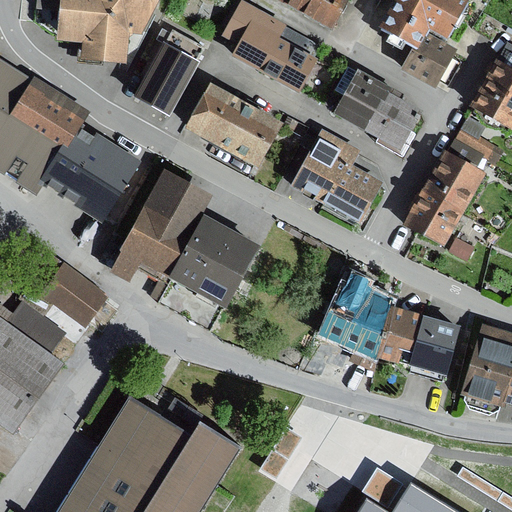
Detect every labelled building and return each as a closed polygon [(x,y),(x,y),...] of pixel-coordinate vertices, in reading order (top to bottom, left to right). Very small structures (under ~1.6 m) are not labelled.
[(35,0),(34,24),(52,36),(51,47),(77,49),(75,66),(121,70),(125,38),(137,39),(154,0),(35,0)] [(266,0),(283,10),(288,0),(266,0)] [(288,0),(283,10),(327,34),(346,0),(288,0)] [(464,7),(450,0),(392,0),(374,33),(409,52),(419,34),(421,30),(444,43),(464,7)] [(286,29),(240,3),(220,39),(235,48),(228,59),(295,96),(314,62),(278,42),(286,29)] [(203,50),(158,27),(143,55),(152,60),(129,103),(165,121),(203,50)] [(454,54),(419,34),(409,52),(397,73),(432,93),(454,54)] [(511,48),(506,45),(495,65),(511,74),(511,48)] [(0,136),(36,79),(0,56),(0,136)] [(511,134),(511,74),(495,65),(468,111),(511,136),(511,134)] [(387,92),(347,68),(333,93),(341,98),(329,117),(362,136),(387,92)] [(89,107),(38,76),(36,79),(0,136),(0,165),(39,189),(44,180),(80,122),(89,107)] [(280,128),(205,87),(180,134),(255,174),(280,128)] [(398,98),(387,92),(362,136),(396,156),(419,116),(396,103),(398,98)] [(467,118),(461,128),(478,139),(484,128),(467,118)] [(80,122),(44,180),(108,218),(143,160),(80,122)] [(461,128),(454,140),(495,165),(502,152),(478,139),(461,128)] [(359,153),(320,132),(315,140),(308,153),(288,190),(356,226),(378,185),(350,169),(359,153)] [(308,153),(315,140),(303,134),(297,147),(308,153)] [(453,143),(448,152),(476,168),(481,159),(453,143)] [(441,156),(420,192),(460,215),(481,179),(441,156)] [(217,192),(168,166),(129,240),(114,232),(98,261),(133,279),(145,256),(174,272),(207,210),(217,192)] [(460,215),(420,192),(399,230),(439,252),(460,215)] [(207,210),(174,272),(231,303),(264,241),(207,210)] [(454,240),(447,254),(465,263),(472,249),(454,240)] [(56,276),(43,293),(89,325),(101,308),(56,276)] [(27,286),(19,298),(45,317),(54,305),(27,286)] [(349,293),(338,289),(315,340),(346,353),(343,361),(367,371),(370,363),(387,308),(389,303),(351,287),(349,293)] [(406,360),(419,317),(387,308),(370,363),(393,370),(396,356),(406,360)] [(0,417),(18,430),(69,360),(0,310),(0,417)] [(406,360),(403,371),(440,383),(457,328),(419,317),(406,360)] [(511,368),(511,336),(479,327),(455,400),(498,413),(500,408),(511,368)] [(511,368),(500,408),(511,411),(511,368)] [(198,432),(133,393),(60,511),(203,511),(246,443),(206,419),(198,432)] [(282,479),(303,436),(286,427),(265,471),(282,479)] [(511,511),(511,492),(460,460),(450,475),(509,511),(511,511)] [(394,510),(370,495),(358,511),(469,511),(414,478),(394,510)]
